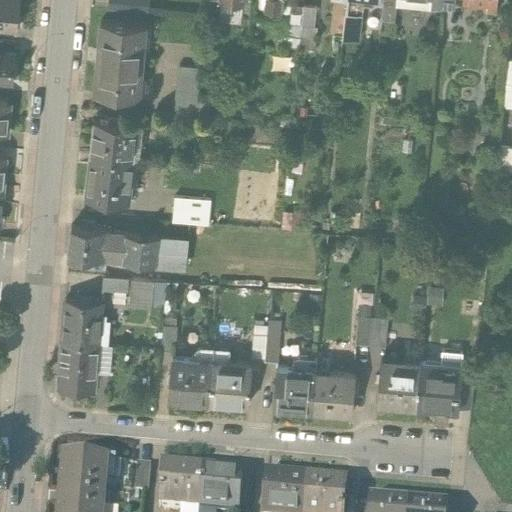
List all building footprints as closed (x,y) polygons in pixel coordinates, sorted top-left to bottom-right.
[(0,0),(0,26),(17,28),(19,0),(0,0)] [(150,0),(109,0),(109,10),(149,14),(150,0)] [(279,15),(281,0),(275,0),(265,0),(265,14),(279,15)] [(360,0),(346,0),(342,39),(358,41),(360,0)] [(382,0),(380,24),(393,25),(396,7),(396,0),(382,0)] [(430,0),(396,0),(396,7),(429,11),(430,0)] [(430,0),(429,11),(440,12),(441,10),(454,12),(454,0),(430,0)] [(463,0),(485,2),(485,8),(495,9),(496,0),(463,0)] [(314,9),(290,7),(289,27),(313,29),(314,9)] [(145,25),(101,21),(95,94),(139,98),(145,25)] [(0,49),(0,80),(12,81),(14,51),(0,49)] [(511,108),(511,60),(507,60),(503,108),(511,108)] [(200,68),(179,66),(174,117),(195,119),(200,68)] [(12,103),(0,101),(0,132),(9,133),(12,103)] [(92,120),(89,154),(131,158),(133,142),(139,143),(141,125),(119,123),(120,118),(109,116),(109,122),(92,120)] [(511,173),(511,149),(498,148),(495,172),(511,173)] [(133,159),(131,158),(89,154),(83,198),(128,203),(133,159)] [(210,200),(173,197),(171,220),(208,224),(210,200)] [(71,223),(68,253),(120,259),(123,231),(105,229),(105,227),(92,226),(93,220),(79,219),(79,224),(71,223)] [(120,259),(154,263),(157,235),(123,231),(120,259)] [(185,238),(157,235),(154,263),(182,266),(185,238)] [(125,289),(126,275),(102,273),(100,287),(125,289)] [(129,275),(126,303),(150,306),(151,297),(163,298),(165,279),(129,275)] [(441,305),(442,287),(427,286),(426,304),(441,305)] [(65,297),(61,338),(107,341),(108,317),(104,314),(99,313),(100,299),(65,297)] [(359,305),(358,316),(372,317),(373,306),(359,305)] [(388,319),(372,317),(358,316),(355,343),(386,345),(388,319)] [(251,357),(263,358),(265,337),(265,335),(253,334),(251,357)] [(278,338),(265,337),(263,358),(263,361),(276,362),(278,338)] [(109,342),(107,341),(61,338),(57,385),(74,386),(75,384),(93,386),(94,370),(107,371),(109,342)] [(166,395),(207,399),(211,347),(198,346),(194,348),(192,351),(191,357),(171,355),(166,395)] [(228,349),(211,347),(207,399),(247,402),(251,363),(227,360),(228,349)] [(272,405),(311,408),(315,370),(315,358),(298,356),(293,360),(292,368),(276,367),(272,405)] [(377,402),(418,405),(421,361),(404,360),(403,364),(380,362),(377,402)] [(446,363),(421,361),(418,405),(431,406),(435,411),(435,417),(437,420),(446,420),(449,417),(450,407),(457,408),(458,407),(460,371),(445,370),(446,363)] [(356,374),(315,370),(311,408),(353,412),(356,374)] [(474,372),(460,371),(458,407),(471,408),(474,372)] [(117,511),(118,510),(104,509),(106,481),(120,482),(121,464),(116,464),(116,462),(63,458),(58,511),(117,511)] [(149,466),(137,465),(135,489),(147,490),(149,466)] [(160,508),(197,511),(201,470),(172,468),(172,470),(163,469),(160,508)] [(239,511),(243,474),(201,470),(197,511),(239,511)] [(262,511),(302,511),(306,480),(266,477),(262,511)] [(344,511),(347,484),(306,480),(302,511),(344,511)] [(408,511),(409,503),(390,501),(390,499),(370,497),(368,511),(408,511)] [(428,504),(409,503),(408,511),(447,511),(448,504),(428,502),(428,504)]
